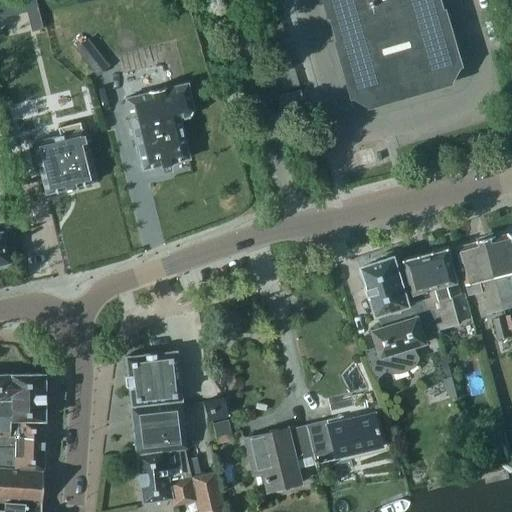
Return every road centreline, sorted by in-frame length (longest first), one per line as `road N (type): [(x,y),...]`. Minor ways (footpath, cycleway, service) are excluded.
road 1 (residential): [(70,315),(119,282),(243,238),(511,182)]
road 2 (unclassified): [(71,511),(81,372),(70,315)]
